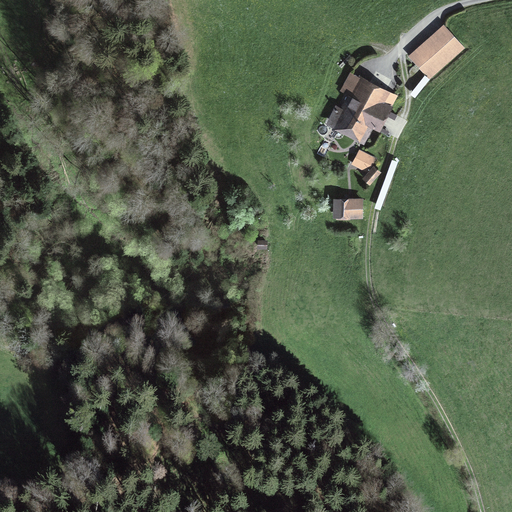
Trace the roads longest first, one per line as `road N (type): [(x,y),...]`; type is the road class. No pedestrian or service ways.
road 1 (track): [(396,136),(370,219),(367,274),(375,307),(461,449),(482,511)]
road 2 (track): [(113,379),(169,393),(240,437),(294,445),(386,511)]
road 3 (track): [(84,511),(121,494),(156,460),(149,407),(113,379)]
road 4 (track): [(396,136),(407,102),(403,45),(440,13),(479,0)]
road 5 (track): [(396,136),(481,46)]
road 6 (track): [(113,379),(34,364),(0,338)]
